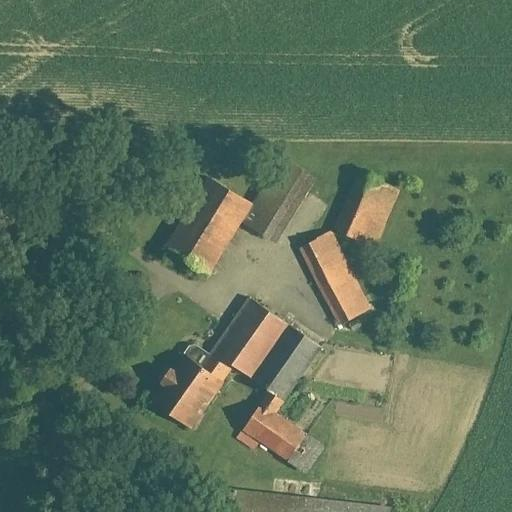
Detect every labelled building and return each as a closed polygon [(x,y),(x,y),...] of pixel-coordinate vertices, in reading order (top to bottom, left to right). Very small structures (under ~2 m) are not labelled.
[(274,241),(315,176),(286,158),(245,223),(274,241)] [(399,188),(361,172),(337,229),(376,245),(399,188)] [(212,176),(169,244),(212,271),(254,203),(212,176)] [(372,308),(332,229),(300,246),(341,324),(372,308)] [(252,296),(214,349),(237,365),(254,377),(291,325),(252,296)] [(291,325),(254,377),(273,391),(284,399),(321,347),(291,325)] [(226,380),(237,365),(214,349),(203,364),(226,380)] [(187,352),(153,399),(192,427),(226,380),(203,364),(187,352)] [(273,391),(265,401),(276,409),(284,399),(273,391)] [(263,440),(291,460),(310,433),(276,409),(265,401),(239,439),(255,451),(263,440)] [(310,433),(291,460),(310,473),(329,447),(310,433)] [(392,511),(393,507),(232,489),(229,511),(392,511)]
